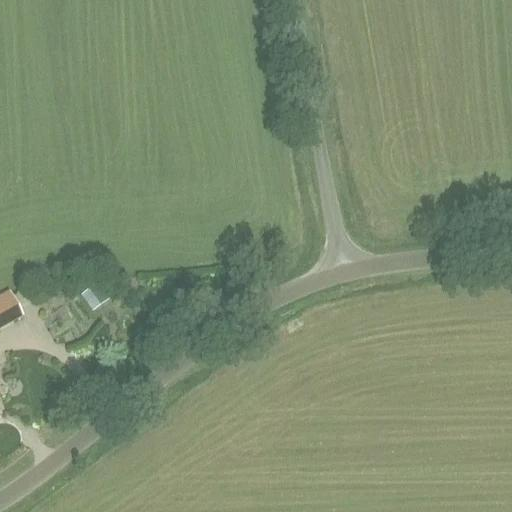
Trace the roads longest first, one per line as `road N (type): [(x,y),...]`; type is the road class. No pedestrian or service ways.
road 1 (tertiary): [(0,503),(246,316),(343,272)]
road 2 (unclassified): [(343,272),(292,0)]
road 3 (tertiary): [(343,272),(511,253)]
